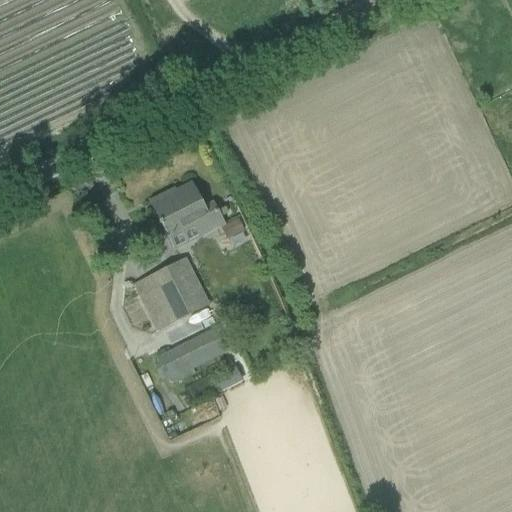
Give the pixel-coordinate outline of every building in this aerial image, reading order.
[(153,209),(162,227),(167,237),(192,224),(199,237),(222,226),(211,205),(202,209),(190,185),(174,193),(176,197),(153,209)] [(237,219),(225,225),(231,237),(242,231),(237,219)] [(172,324),(203,309),(180,263),(149,278),(172,324)] [(158,356),(169,377),(224,351),(214,329),(158,356)] [(235,371),(215,380),(221,392),(241,383),(235,371)]
